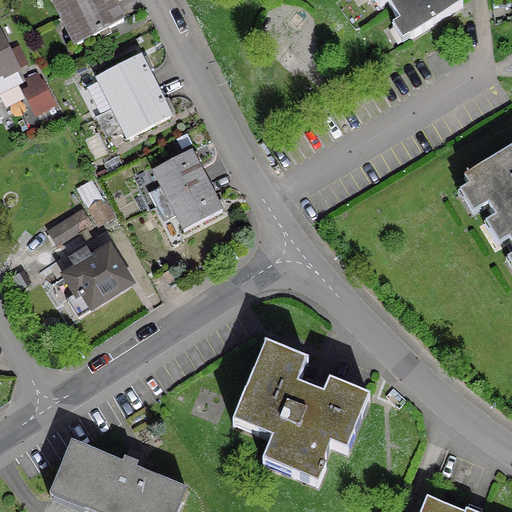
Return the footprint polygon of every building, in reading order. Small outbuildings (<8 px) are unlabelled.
[(57,19),(58,20),(96,0),(54,0),(63,16),(57,19)] [(76,43),(71,46),(71,47),(121,22),(109,0),(96,0),(58,20),(63,18),(76,43)] [(372,0),(377,9),(385,4),(408,40),(459,9),(453,0),(372,0)] [(0,40),(0,73),(12,68),(14,72),(15,72),(0,40)] [(97,117),(153,89),(138,59),(94,81),(94,82),(100,79),(114,108),(97,117)] [(48,103),(34,76),(25,81),(29,89),(25,91),(35,110),(48,103)] [(124,140),(124,141),(168,119),(153,89),(97,117),(94,119),(104,139),(125,129),(129,138),(124,140)] [(511,251),(511,149),(462,181),(480,211),(486,208),(511,251)] [(150,174),(165,204),(204,183),(188,154),(150,174)] [(181,233),(220,213),(204,183),(165,204),(181,233)] [(99,203),(87,185),(76,192),(87,210),(97,227),(110,219),(99,202),(99,203)] [(55,248),(78,235),(69,220),(46,234),(55,248)] [(73,297),(65,302),(76,319),(128,287),(106,251),(90,261),(85,254),(70,263),(75,270),(62,279),(73,297)] [(296,389),(306,366),(262,348),(262,351),(268,353),(257,380),(251,377),(230,428),(232,429),(235,422),(255,430),(252,437),(269,444),(260,467),(262,468),(266,459),(292,469),(289,479),(316,490),(323,470),(320,469),(328,450),(345,457),(346,454),(339,452),(345,437),(352,440),(360,419),(353,416),(357,406),(364,409),(367,402),(327,385),(321,400),(296,389)] [(127,450),(120,467),(69,445),(47,498),(48,499),(51,493),(95,511),(177,511),(185,493),(134,472),(136,467),(134,466),(133,468),(123,464),(128,451),(127,450)] [(419,511),(452,511),(424,501),(419,511)]
